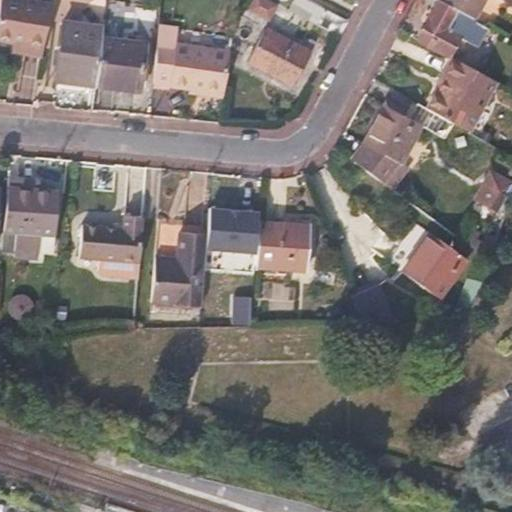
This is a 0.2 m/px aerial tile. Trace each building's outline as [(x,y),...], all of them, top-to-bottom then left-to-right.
[(0,0),(0,50),(44,52),(46,0),(0,0)] [(252,0),(247,11),(267,20),(276,2),(271,0),(252,0)] [(348,22),(308,0),(295,0),(290,10),(340,37),(348,22)] [(440,0),(440,1),(470,18),(476,21),(486,0),(440,0)] [(470,18),(440,1),(435,11),(429,8),(423,20),(428,23),(418,42),(448,59),(470,18)] [(97,79),(102,37),(103,27),(62,21),(55,74),(97,79)] [(178,28),(158,26),(153,85),(178,88),(191,90),(192,86),(225,91),(230,54),(177,48),(178,28)] [(293,84),(311,48),(270,26),(251,62),(293,84)] [(147,44),(102,37),(97,79),(96,89),(96,91),(140,97),(147,44)] [(497,83),(452,60),(426,108),(471,132),(497,83)] [(97,79),(55,74),(54,84),(96,89),(97,79)] [(364,146),(352,161),(391,189),(406,166),(401,162),(420,125),(385,106),(364,146)] [(505,214),(510,197),(484,184),(476,200),(505,214)] [(60,191),(8,187),(4,231),(16,232),(15,253),(38,254),(41,231),(30,230),(32,212),(58,214),(60,191)] [(107,227),(105,257),(141,260),(144,216),(126,214),(125,228),(107,227)] [(310,225),(258,222),(255,266),(307,271),(310,225)] [(105,257),(107,227),(84,225),(82,255),(105,257)] [(403,273),(438,297),(466,259),(432,235),(403,273)] [(226,238),(207,237),(200,326),(251,326),(252,311),(221,308),(226,238)] [(182,290),(198,291),(203,240),(186,239),(182,290)] [(379,285),(352,296),(364,324),(395,323),(379,285)]
